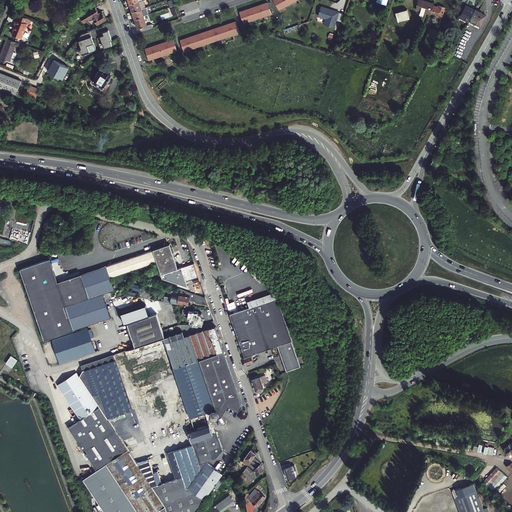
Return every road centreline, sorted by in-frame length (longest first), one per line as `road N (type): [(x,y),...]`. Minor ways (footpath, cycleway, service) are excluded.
road 1 (residential): [(287,509),(193,237),(0,193)]
road 2 (trunk): [(0,161),(246,215),(313,243),(330,261)]
road 3 (trunk): [(339,214),(297,217),(121,175),(0,157)]
road 4 (secondary): [(112,0),(159,114),(205,141),(256,139)]
road 5 (residential): [(435,136),(511,2)]
road 6 (secondary): [(378,197),(310,133),(289,129),(256,139)]
road 7 (secondary): [(256,139),(299,137),(323,151),(344,184),(343,210)]
